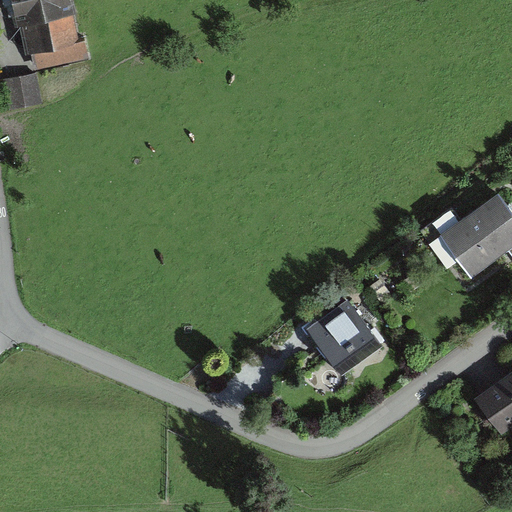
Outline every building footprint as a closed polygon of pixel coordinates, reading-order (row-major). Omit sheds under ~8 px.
[(73,0),(3,0),(8,20),(21,18),(29,64),(83,54),(73,0)] [(38,73),(10,78),(14,104),(42,100),(38,73)] [(511,258),(511,215),(494,192),(436,236),(469,278),(505,251),(511,259),(511,258)] [(346,299),(305,326),(335,370),(375,343),(346,299)] [(511,367),(472,393),(501,437),(511,429),(511,367)]
